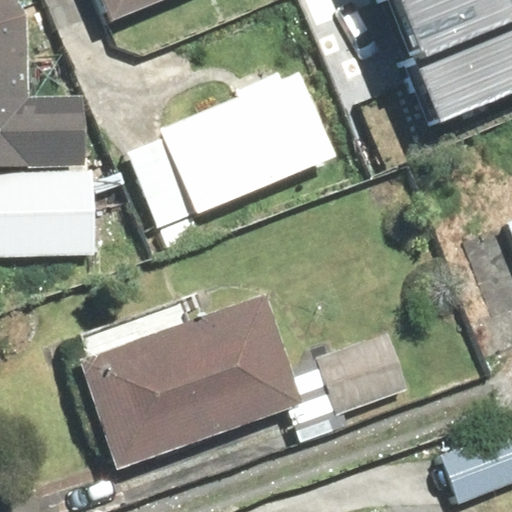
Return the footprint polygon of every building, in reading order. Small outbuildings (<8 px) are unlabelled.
[(77,0),(89,29),(161,0),(77,0)] [(404,58),(430,121),(511,86),(511,0),(402,0),(423,49),(404,58)] [(0,172),(74,169),(70,104),(14,107),(9,23),(0,8),(0,172)] [(277,82),(138,140),(142,148),(112,160),(144,235),(312,165),(277,82)] [(511,214),(495,222),(492,213),(466,224),(483,263),(502,254),(511,277),(511,214)] [(57,363),(94,477),(290,414),(252,300),(57,363)] [(385,331),(310,357),(331,417),(405,391),(385,331)]
